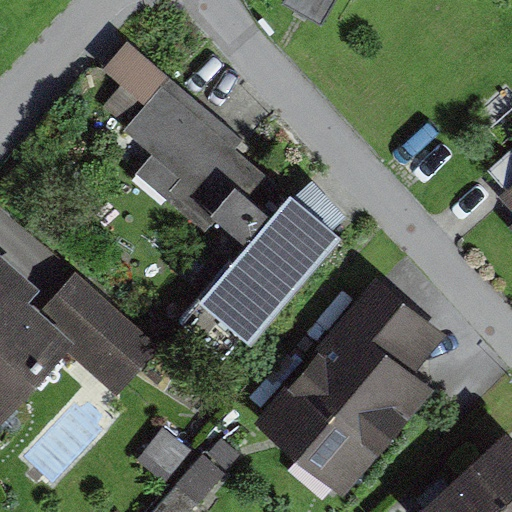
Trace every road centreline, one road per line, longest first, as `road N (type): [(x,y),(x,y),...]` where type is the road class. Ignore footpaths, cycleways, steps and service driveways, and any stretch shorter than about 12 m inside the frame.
road 1 (residential): [(234,0),(289,73),(511,318)]
road 2 (residential): [(0,129),(129,0)]
